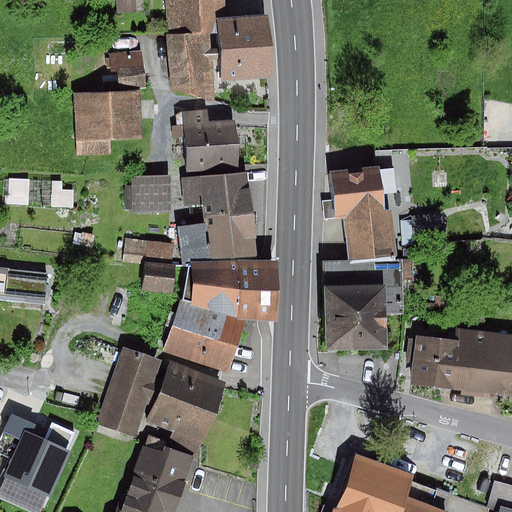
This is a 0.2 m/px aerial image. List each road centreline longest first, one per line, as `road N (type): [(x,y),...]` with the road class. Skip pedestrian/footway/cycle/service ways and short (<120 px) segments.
road 1 (primary): [(290,0),(298,169),(290,378)]
road 2 (residential): [(511,441),(290,378)]
road 3 (primary): [(290,378),(286,511)]
